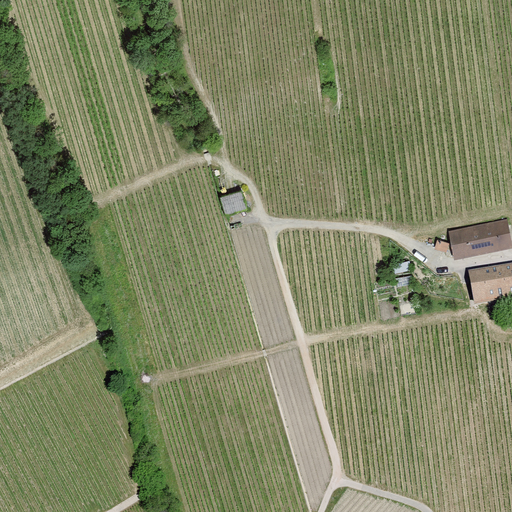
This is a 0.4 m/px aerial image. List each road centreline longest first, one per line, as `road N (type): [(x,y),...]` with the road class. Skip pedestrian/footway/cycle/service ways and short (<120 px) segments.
road 1 (track): [(335,479),(333,447),(270,233),(250,186),(220,160)]
road 2 (track): [(413,245),(389,231),(238,218)]
road 3 (track): [(429,511),(335,479),(321,511)]
